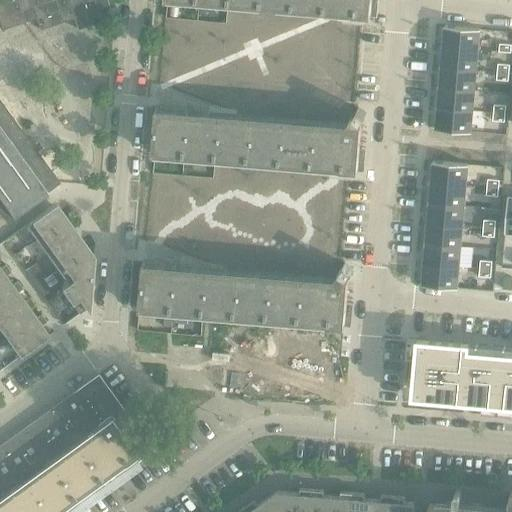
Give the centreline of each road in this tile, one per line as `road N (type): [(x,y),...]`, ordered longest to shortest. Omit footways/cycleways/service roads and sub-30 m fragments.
road 1 (residential): [(0,427),(108,339),(138,0)]
road 2 (residential): [(400,0),(366,432)]
road 3 (residential): [(143,511),(260,427),(366,432)]
road 4 (residential): [(366,432),(511,444)]
